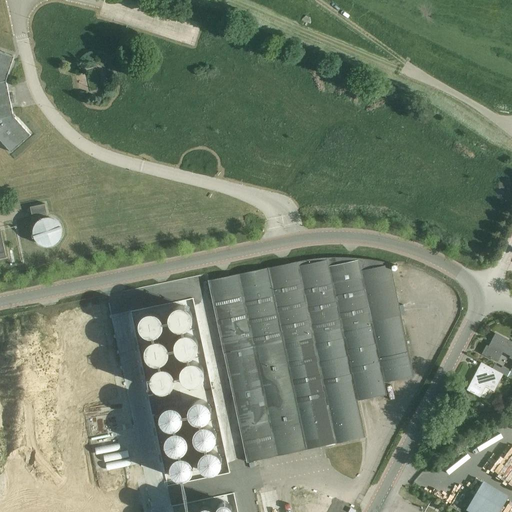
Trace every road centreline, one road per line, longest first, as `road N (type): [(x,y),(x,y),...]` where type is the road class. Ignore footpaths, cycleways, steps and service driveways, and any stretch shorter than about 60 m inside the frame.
road 1 (unclassified): [(488,290),(403,248),(343,236),(0,302)]
road 2 (track): [(511,131),(419,77),(283,22)]
road 3 (unclassified): [(372,511),(488,290)]
road 4 (unknown): [(260,511),(259,485),(281,471),(337,483),(404,511)]
road 5 (track): [(419,77),(316,0)]
road 6 (unknown): [(395,467),(445,479),(511,439)]
